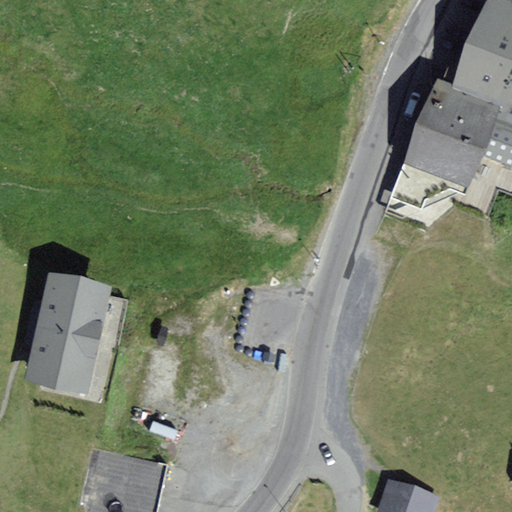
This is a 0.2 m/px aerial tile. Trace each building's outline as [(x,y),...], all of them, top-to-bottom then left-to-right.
[(511,0),(482,0),(451,89),(511,110),(511,0)] [(511,140),(482,128),(491,106),(436,84),(402,171),(501,210),(511,181),(511,140)] [(45,280),(24,383),(87,395),(112,291),(45,280)] [(138,325),(130,409),(174,414),(187,329),(138,325)] [(87,511),(162,511),(171,461),(112,451),(104,499),(90,497),(87,511)] [(393,487),(383,511),(430,511),(434,502),(393,487)]
